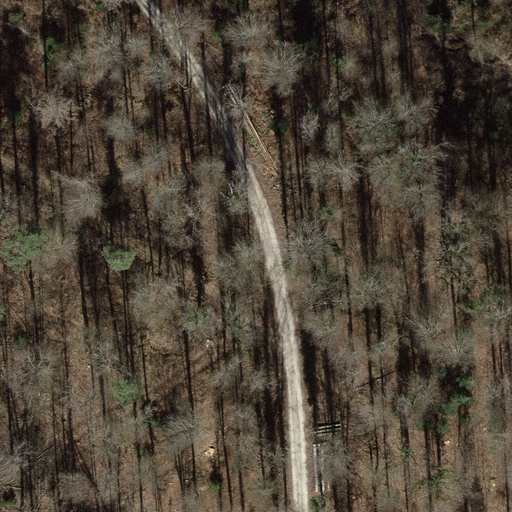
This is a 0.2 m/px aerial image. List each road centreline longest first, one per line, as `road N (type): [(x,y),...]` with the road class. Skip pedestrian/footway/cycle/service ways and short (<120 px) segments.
road 1 (track): [(149,0),(252,190),(290,333)]
road 2 (track): [(290,333),(308,511)]
